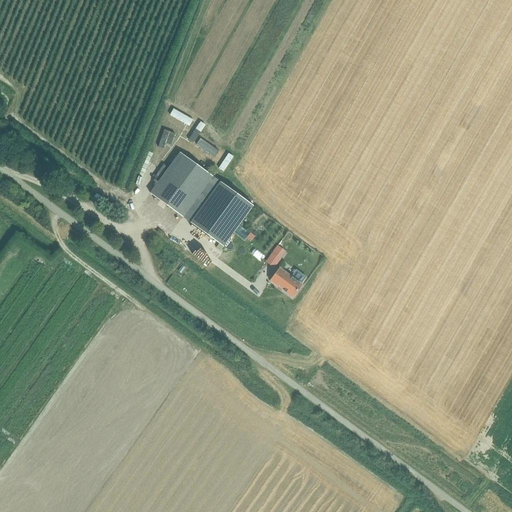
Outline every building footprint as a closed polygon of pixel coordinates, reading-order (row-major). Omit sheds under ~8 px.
[(226,124),(203,157),(259,198),(283,166),(226,124)] [(204,147),(208,141),(198,133),(193,139),(204,147)] [(180,153),(150,194),(183,218),(213,177),(180,153)] [(191,223),(219,244),(223,247),(253,206),(221,182),(191,223)] [(263,223),(266,215),(259,212),(256,220),(263,223)] [(278,246),(267,260),(274,265),(285,251),(278,246)] [(280,268),(270,281),(292,297),(302,284),(280,268)]
